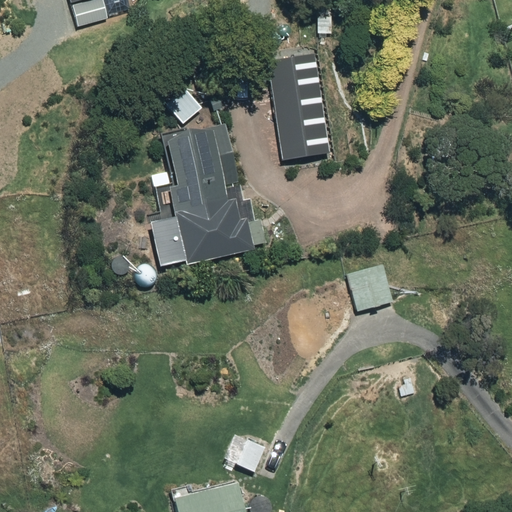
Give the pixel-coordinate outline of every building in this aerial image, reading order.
[(267,127),(277,126),(283,164),(326,158),(315,83),(262,91),(267,127)] [(171,185),(165,186),(170,216),(147,220),(155,266),(259,249),(250,197),(241,198),(238,182),(223,185),(211,120),(161,129),(171,185)] [(393,301),(383,265),(345,273),(355,311),(393,301)] [(254,476),(265,448),(232,434),(221,462),(254,476)] [(243,511),(237,484),(169,500),(172,511),(243,511)]
